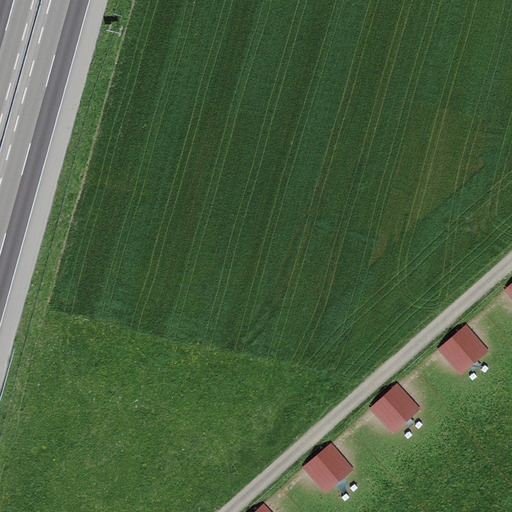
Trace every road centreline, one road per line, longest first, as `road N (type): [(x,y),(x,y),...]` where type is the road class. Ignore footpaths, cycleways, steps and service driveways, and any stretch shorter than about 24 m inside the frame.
road 1 (track): [(511,262),(228,511)]
road 2 (motorway): [(0,254),(69,0)]
